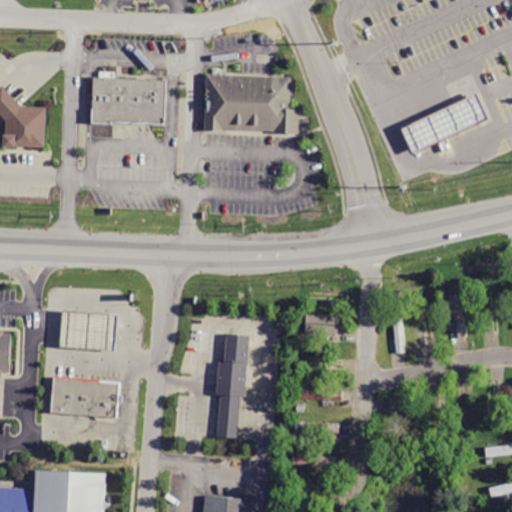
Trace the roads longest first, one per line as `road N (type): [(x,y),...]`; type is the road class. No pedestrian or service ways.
road 1 (secondary): [(0,248),(287,254),(373,246),(511,214)]
road 2 (residential): [(373,246),(348,511)]
road 3 (residential): [(164,254),(145,511)]
road 4 (residential): [(286,0),(350,155)]
road 5 (residential): [(363,384),(511,360)]
